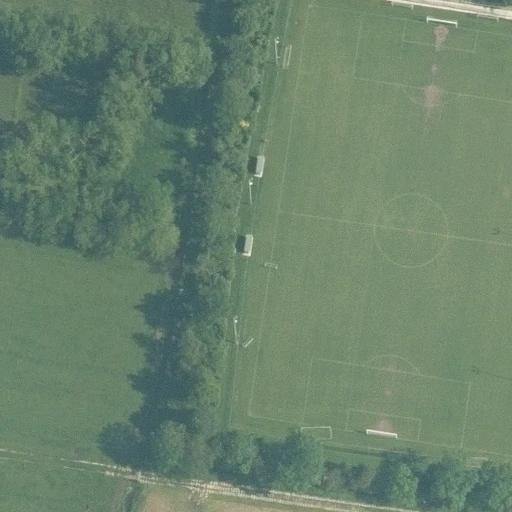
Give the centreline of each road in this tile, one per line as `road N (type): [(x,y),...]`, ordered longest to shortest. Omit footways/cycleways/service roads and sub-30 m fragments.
road 1 (track): [(198,487),(0,456)]
road 2 (track): [(388,511),(198,487)]
